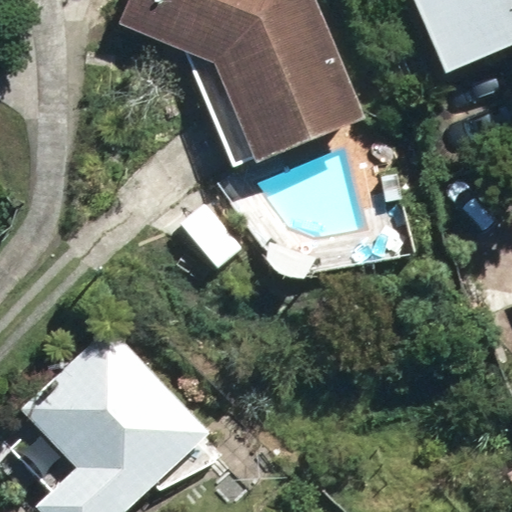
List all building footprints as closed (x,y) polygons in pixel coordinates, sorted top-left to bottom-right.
[(241,172),(351,129),(302,0),(122,0),(108,33),(178,62),(221,177),(240,170),(241,172)] [(511,0),(389,0),(427,89),(511,54),(511,0)] [(259,180),(228,209),(299,286),(330,258),(259,180)] [(47,340),(64,357),(85,338),(69,320),(47,340)] [(22,511),(121,511),(200,442),(103,333),(9,419),(61,476),(22,511)]
